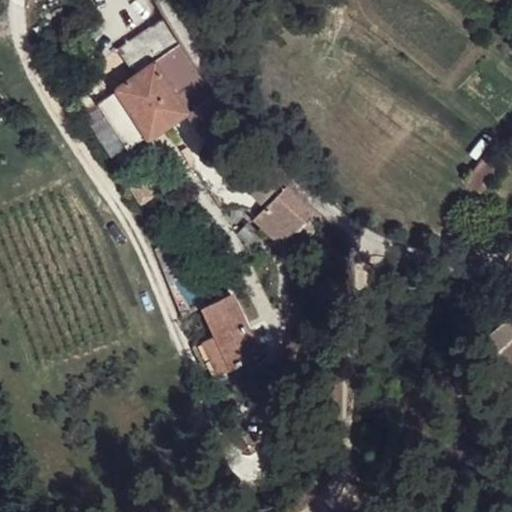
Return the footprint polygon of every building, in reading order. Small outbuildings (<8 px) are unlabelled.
[(160,15),(113,45),(133,74),(151,62),(179,43),(160,15)] [(179,43),(151,62),(184,115),(212,157),(239,141),(214,99),(179,43)] [(133,74),(112,86),(132,117),(147,141),(184,115),(151,62),(133,74)] [(112,86),(98,98),(118,127),(132,117),(112,86)] [(287,181),(262,206),(286,233),(316,207),(287,181)] [(222,296),(192,304),(200,327),(215,365),(245,354),(222,296)] [(200,327),(184,339),(201,369),(215,365),(200,327)]
